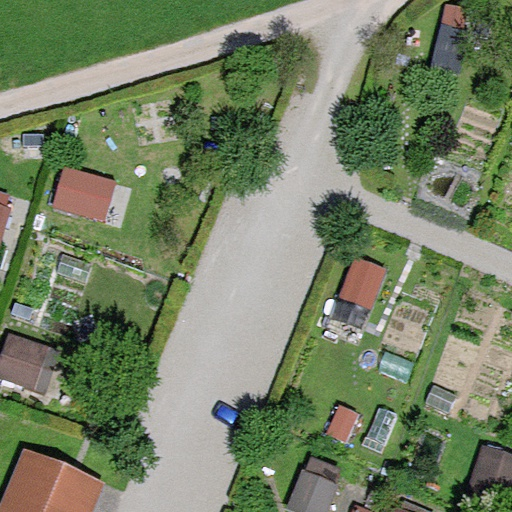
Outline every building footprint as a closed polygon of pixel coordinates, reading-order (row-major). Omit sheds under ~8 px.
[(474,8),(443,3),(431,70),(461,75),(474,8)] [(119,179),(64,164),(52,205),(107,220),(119,179)] [(0,240),(13,196),(0,191),(0,240)] [(387,267),(353,256),(340,297),(374,308),(387,267)] [(60,347),(8,330),(0,353),(0,375),(46,390),(60,347)] [(511,453),(485,445),(471,488),(511,501),(511,453)] [(75,465),(28,446),(0,511),(93,511),(107,478),(75,465)] [(331,511),(342,489),(304,473),(288,509),(294,511),(331,511)]
